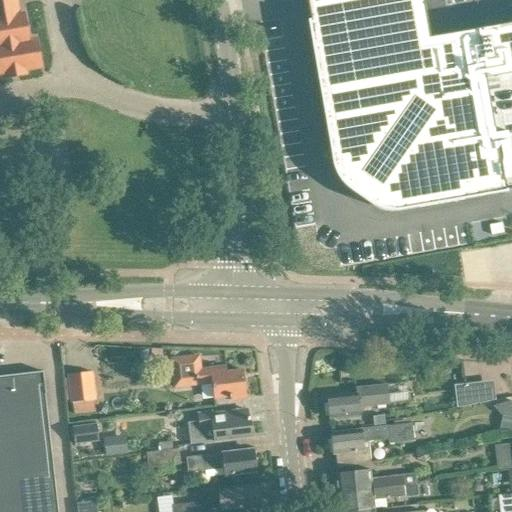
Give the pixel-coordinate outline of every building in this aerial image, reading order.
[(0,0),(0,74),(5,74),(6,77),(26,74),(25,70),(41,67),(36,40),(28,41),(23,14),(12,16),(8,0),(0,0)] [(306,0),(310,22),(309,22),(334,163),(336,170),(338,175),(341,180),(346,185),(350,188),(370,202),(370,203),(377,207),(378,207),(381,208),(387,209),(393,210),(399,209),(505,191),(496,143),(511,140),(511,23),(429,38),(423,2),(422,0),(306,0)] [(171,360),(173,379),(174,387),(211,383),(213,398),(230,396),(231,400),(246,398),(243,371),(227,373),(226,367),(200,370),(199,356),(171,360)] [(94,399),(95,399),(92,371),(67,374),(67,378),(64,379),(67,400),(70,400),(71,402),(73,401),(74,414),(95,412),(94,399)] [(57,511),(42,372),(0,377),(0,511),(57,511)] [(482,383),(454,386),(456,408),(484,403),(482,383)] [(327,397),(329,419),(359,415),(358,406),(388,403),(386,386),(356,389),(357,394),(327,397)] [(503,428),(511,425),(511,399),(497,403),(503,428)] [(187,421),(190,445),(251,438),(249,417),(247,417),(246,410),(212,414),(212,412),(198,413),(199,420),(187,421)] [(373,417),(375,428),(385,427),(384,415),(373,417)] [(73,426),(74,443),(99,441),(97,424),(73,426)] [(331,433),(333,454),(335,454),(337,469),(370,463),(368,442),(388,440),(389,445),(414,442),(412,424),(385,427),(375,428),(352,431),(331,433)] [(114,437),(103,438),(105,456),(127,453),(126,440),(115,441),(114,437)] [(178,450),(146,454),(148,467),(181,463),(180,449),(178,449),(178,450)] [(255,472),(253,450),(187,458),(188,473),(222,469),(223,476),(255,472)] [(336,474),(338,494),(417,485),(415,472),(399,474),(400,478),(371,481),(369,470),(336,474)] [(497,494),(497,496),(511,494),(511,471),(508,472),(510,493),(497,494)] [(497,474),(489,475),(490,484),(498,483),(497,474)] [(417,485),(338,494),(339,511),(355,511),(374,510),(374,502),(405,498),(405,495),(418,494),(417,485)] [(257,486),(237,489),(219,491),(220,500),(173,506),(173,511),(219,511),(259,507),(257,486)] [(499,511),(511,511),(511,494),(497,496),(499,511)] [(93,511),(92,502),(77,504),(78,511),(93,511)]
